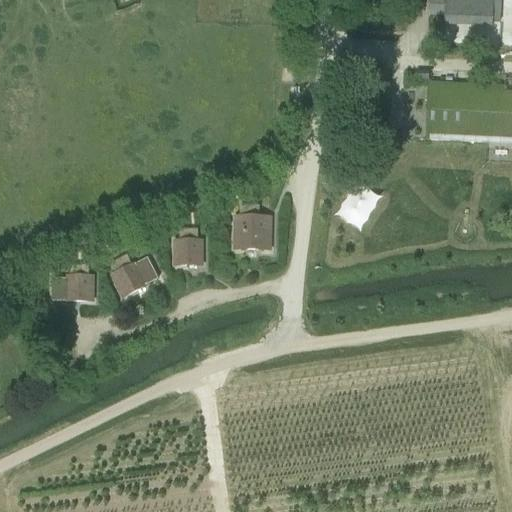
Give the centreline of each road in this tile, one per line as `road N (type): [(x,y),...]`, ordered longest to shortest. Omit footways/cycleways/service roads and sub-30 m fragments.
road 1 (unclassified): [(0,465),(132,401),(250,357),(511,315)]
road 2 (track): [(221,511),(201,373)]
